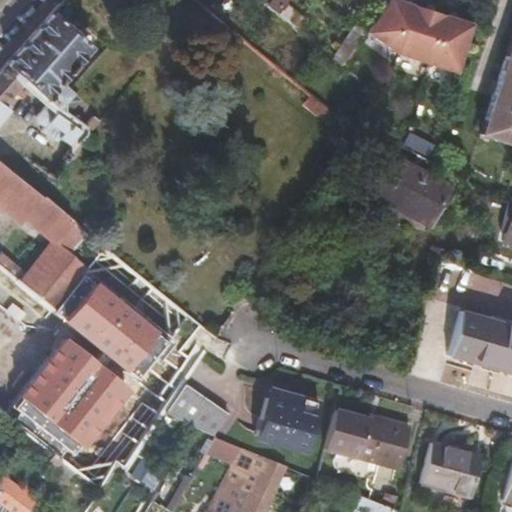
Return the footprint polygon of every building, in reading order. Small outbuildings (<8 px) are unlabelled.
[(282,0),(266,0),(262,6),(271,13),(279,4),(282,0)] [(459,60),(469,28),(383,0),(377,8),(367,24),(360,33),(393,57),(453,77),(459,60)] [(279,4),(271,13),(288,28),(299,16),(293,11),(291,14),(279,4)] [(46,15),(2,64),(20,80),(46,103),(32,119),(42,128),(40,131),(48,139),(65,143),(71,149),(86,129),(55,106),(66,93),(55,83),(85,48),(69,36),(78,26),(55,6),(46,15)] [(356,16),(348,29),(358,37),(360,33),(367,24),(356,16)] [(511,20),(473,137),(511,150),(511,20)] [(358,37),(348,29),(327,59),(337,67),(358,37)] [(2,64),(0,66),(0,115),(3,111),(0,108),(0,101),(20,80),(2,64)] [(358,195),(420,227),(441,188),(381,156),(358,195)] [(51,183),(59,169),(45,157),(35,169),(51,183)] [(0,165),(0,201),(14,214),(12,217),(43,243),(63,218),(48,206),(0,165)] [(511,249),(511,209),(508,208),(501,233),(506,235),(503,247),(511,249)] [(82,234),(63,218),(43,243),(13,281),(46,309),(80,267),(65,254),(82,234)] [(0,270),(5,275),(10,268),(0,259),(0,270)] [(5,275),(0,270),(0,316),(11,326),(12,324),(16,327),(21,321),(31,329),(47,310),(46,309),(13,281),(5,275)] [(0,416),(21,433),(42,451),(49,456),(111,379),(46,326),(54,316),(47,310),(31,329),(21,321),(16,327),(15,329),(32,344),(0,382),(0,416)] [(439,357),(511,377),(511,331),(451,314),(439,357)] [(173,384),(160,404),(154,413),(185,427),(197,433),(210,410),(173,384)] [(258,389),(256,398),(269,401),(271,393),(258,389)] [(303,402),(271,393),(269,401),(256,398),(250,396),(240,433),(290,447),(303,402)] [(321,411),(310,448),(363,463),(376,422),(364,418),(363,423),(321,411)] [(376,422),(363,463),(383,469),(395,427),(376,422)] [(409,486),(457,498),(468,456),(419,444),(409,486)] [(45,467),(51,457),(49,456),(42,451),(35,461),(45,467)] [(248,511),(271,464),(243,452),(215,511),(248,511)] [(69,473),(54,462),(47,472),(61,483),(69,473)] [(511,511),(511,467),(500,511),(511,511)] [(0,506),(7,511),(15,511),(25,497),(12,488),(10,491),(0,482),(0,506)]
